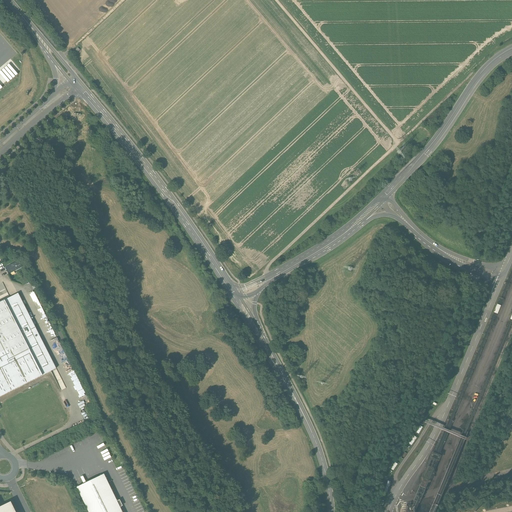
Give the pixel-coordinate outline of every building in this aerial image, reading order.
[(0,85),(14,74),(11,71),(11,72),(4,64),(0,67),(0,68),(2,71),(0,73),(2,75),(0,77),(0,85)] [(19,261),(5,268),(8,274),(22,268),(19,261)] [(0,302),(0,397),(56,369),(18,294),(0,302)] [(76,370),(69,374),(75,386),(82,383),(76,370)] [(121,511),(104,475),(77,488),(88,511),(121,511)] [(0,511),(15,511),(11,502),(0,507),(0,511)]
